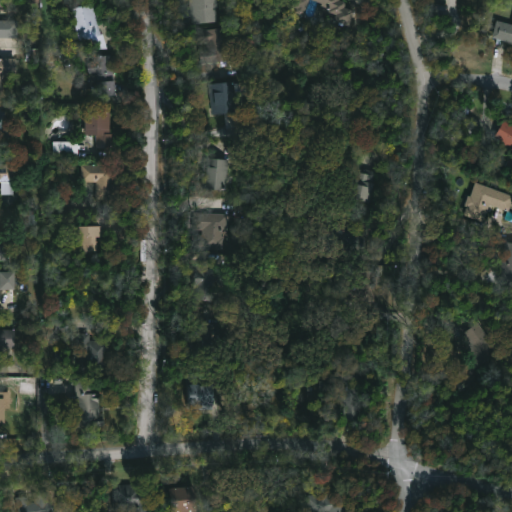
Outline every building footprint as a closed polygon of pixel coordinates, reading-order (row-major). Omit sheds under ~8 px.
[(96,23),(100,34),(104,33),(109,48),(87,56),(71,7),(92,0),(99,22),(96,23)] [(227,0),(228,6),(221,7),(222,21),(195,24),(192,0),(227,0)] [(347,0),(348,6),(356,10),(351,26),(337,20),(339,13),(336,12),(335,15),(320,9),(322,4),(324,4),(325,2),(319,0),(311,0),(306,15),(293,10),(296,0),(347,0)] [(0,8),(6,8),(6,19),(18,19),(18,37),(0,37),(0,8)] [(511,41),(493,37),(498,19),(511,22),(511,41)] [(239,60),(203,65),(199,29),(234,24),(239,60)] [(75,58),(74,70),(42,68),(43,45),(64,46),(64,57),(75,58)] [(114,70),(116,94),(96,96),(94,73),(88,73),(86,62),(95,61),(94,56),(115,54),(116,70),(114,70)] [(0,56),(16,57),(16,73),(3,73),(2,105),(0,105),(0,56)] [(246,110),(214,114),(210,83),(244,78),(247,99),(244,100),(246,110)] [(0,110),(5,111),(5,130),(10,130),(10,159),(0,159),(0,110)] [(113,132),(113,147),(96,147),(97,133),(84,133),(85,110),(111,111),(110,132),(113,132)] [(511,117),(511,149),(494,139),(507,115),(511,117)] [(79,155),(54,154),(54,140),(79,141),(79,155)] [(231,160),(227,189),(204,187),(205,177),(202,176),(203,168),(206,169),(207,157),(231,160)] [(13,182),(13,193),(1,193),(1,182),(0,182),(0,163),(15,164),(15,182),(13,182)] [(116,163),(117,198),(96,199),(96,181),(82,181),(82,163),(116,163)] [(379,172),(369,205),(349,199),(356,176),(353,174),(356,165),(379,172)] [(511,193),(511,203),(509,211),(489,204),(483,221),(464,214),(467,206),(464,205),(468,194),(470,195),(476,181),(511,193)] [(231,214),(230,231),(226,230),(225,237),(227,237),(226,249),(193,247),(195,233),(204,234),(205,229),(196,229),(197,211),(231,214)] [(112,262),(68,263),(68,224),(88,224),(88,216),(112,216),(112,262)] [(360,226),(357,260),(343,259),(343,257),(341,257),(341,259),(321,258),(324,223),(360,226)] [(511,242),(511,281),(500,280),(505,241),(511,242)] [(227,269),(224,295),(197,291),(200,266),(227,269)] [(381,271),(377,303),(339,297),(341,282),(356,284),(358,268),(381,271)] [(0,290),(0,271),(16,271),(16,290),(0,290)] [(227,322),(225,360),(189,358),(190,342),(198,343),(199,337),(191,336),(192,320),(227,322)] [(0,328),(16,328),(16,349),(0,349),(0,328)] [(490,365),(490,329),(464,329),(463,345),(473,345),(473,365),(490,365)] [(91,333),(91,340),(110,340),(109,354),(112,354),(111,368),(86,368),(87,349),(72,348),(72,333),(91,333)] [(224,366),(224,409),(188,408),(189,385),(187,385),(188,374),(193,374),(194,365),(224,366)] [(365,376),(363,421),(328,420),(330,374),(365,376)] [(93,381),(93,393),(103,393),(103,410),(100,410),(100,415),(104,415),(104,427),(76,427),(76,409),(68,409),(68,396),(76,396),(76,382),(93,381)] [(0,391),(11,392),(11,408),(6,408),(5,423),(0,422),(0,391)] [(153,483),(154,511),(133,511),(133,510),(113,511),(112,484),(153,483)] [(198,511),(185,511),(171,511),(170,487),(196,486),(198,511)] [(48,494),(49,511),(19,511),(18,498),(29,497),(30,503),(37,502),(36,495),(48,494)] [(352,494),(352,511),(311,511),(311,495),(352,494)]
